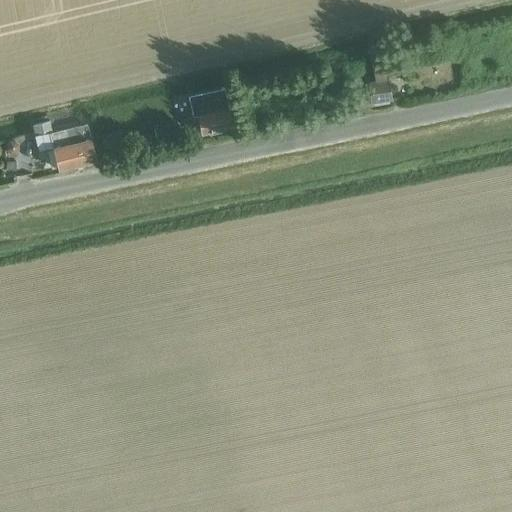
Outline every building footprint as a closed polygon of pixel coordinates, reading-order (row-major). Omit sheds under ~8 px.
[(369,82),(372,102),(391,99),(385,58),(372,60),(376,81),(369,82)] [(225,88),(191,96),(195,115),(197,115),(202,134),(234,127),(227,93),(225,88)] [(50,116),(30,120),(32,128),(33,133),(53,129),(51,123),(50,116)] [(51,133),(60,169),(96,161),(87,124),(51,133)] [(181,136),(178,124),(166,127),(169,139),(181,136)]
